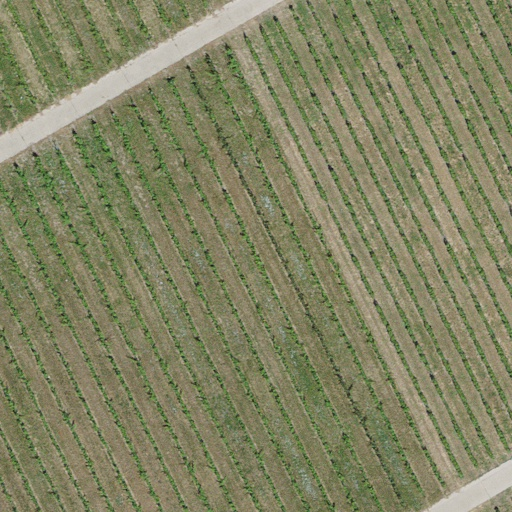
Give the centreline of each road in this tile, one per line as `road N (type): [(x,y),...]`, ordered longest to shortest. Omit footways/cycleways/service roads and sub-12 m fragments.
road 1 (track): [(0,159),(280,0)]
road 2 (track): [(396,511),(511,450)]
